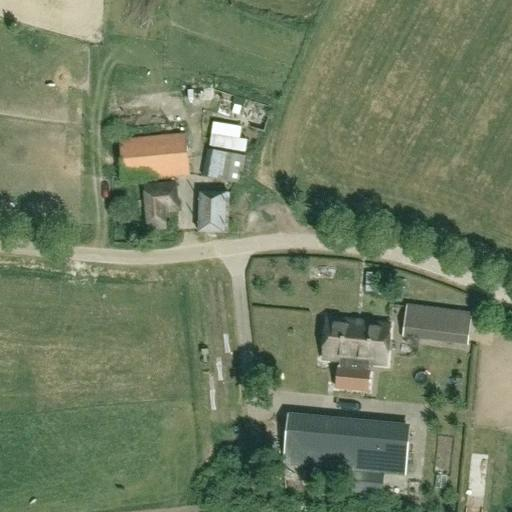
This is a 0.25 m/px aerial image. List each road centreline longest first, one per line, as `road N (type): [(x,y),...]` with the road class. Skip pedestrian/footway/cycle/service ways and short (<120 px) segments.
road 1 (unclassified): [(511,298),(433,265),(345,244),(261,243),(164,256),(0,245)]
road 2 (track): [(352,0),(268,163),(247,245)]
